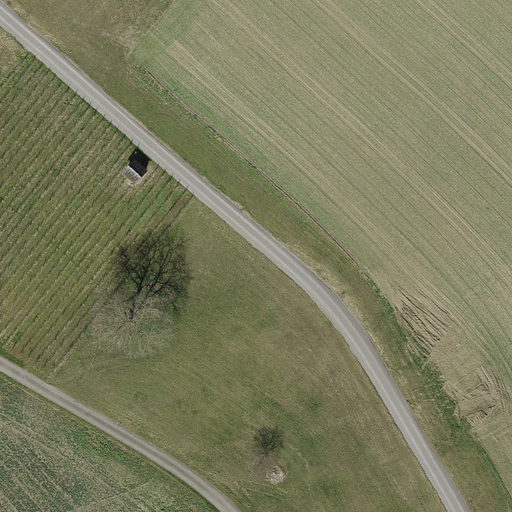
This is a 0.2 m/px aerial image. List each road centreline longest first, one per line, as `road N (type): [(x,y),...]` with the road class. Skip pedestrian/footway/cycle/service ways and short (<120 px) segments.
road 1 (track): [(0,18),(307,285),(428,464),(450,511)]
road 2 (track): [(0,364),(233,511)]
